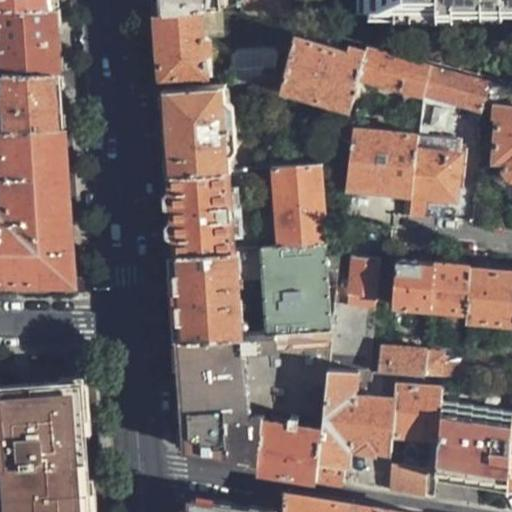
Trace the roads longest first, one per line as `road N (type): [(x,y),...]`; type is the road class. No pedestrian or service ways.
road 1 (residential): [(477,511),(182,466),(140,468)]
road 2 (primary): [(108,0),(129,324)]
road 3 (primary): [(129,324),(140,468)]
road 4 (residential): [(0,324),(129,324)]
